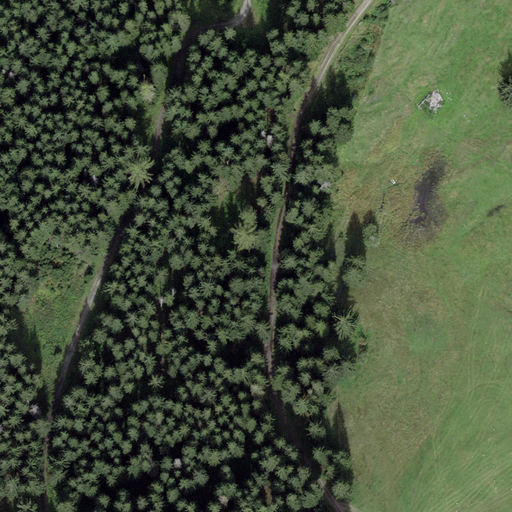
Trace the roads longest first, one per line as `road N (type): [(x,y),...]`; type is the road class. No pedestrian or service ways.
road 1 (track): [(46,511),(44,446),(61,382),(95,279),(152,162),(185,46),(193,31),(247,19),(250,0)]
road 2 (track): [(337,511),(280,414),(267,333),(295,131),(329,53),(367,0)]
